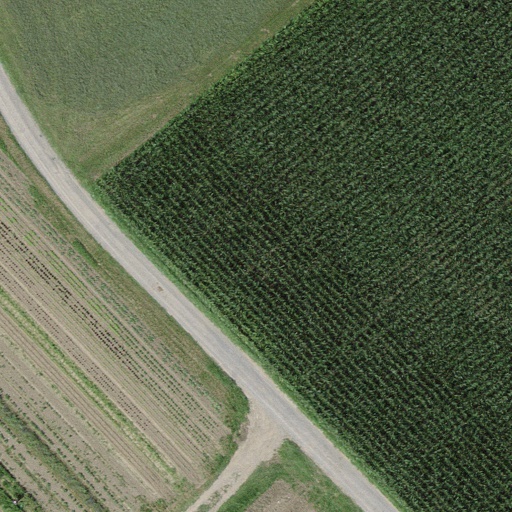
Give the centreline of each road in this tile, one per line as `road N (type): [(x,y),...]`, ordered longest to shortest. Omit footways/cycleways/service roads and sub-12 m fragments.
road 1 (track): [(0,88),(66,180),(380,511)]
road 2 (track): [(198,511),(292,421)]
